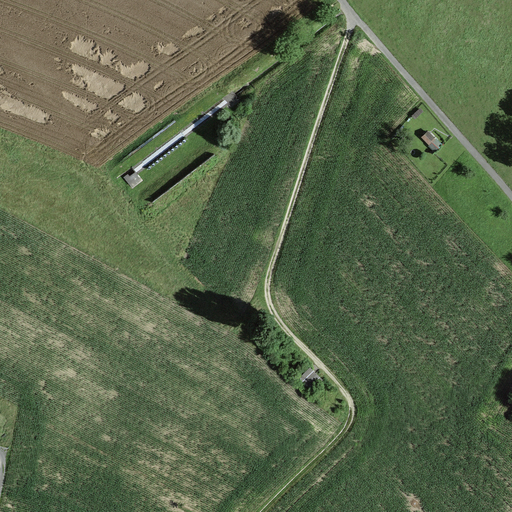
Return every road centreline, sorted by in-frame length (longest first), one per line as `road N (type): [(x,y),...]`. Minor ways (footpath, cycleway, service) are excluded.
road 1 (track): [(264,511),(351,417),(347,395),(270,306),(266,278),(352,17)]
road 2 (track): [(344,0),(511,196)]
